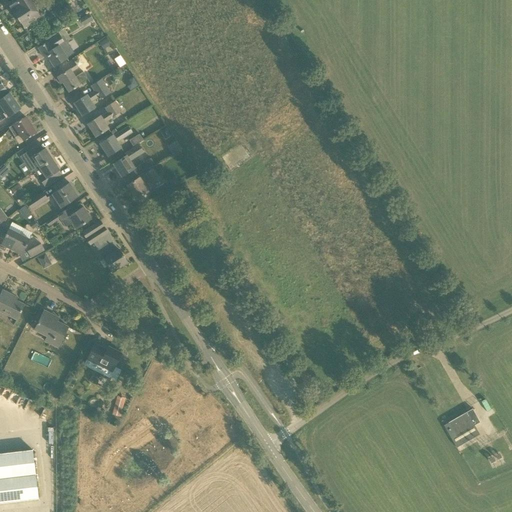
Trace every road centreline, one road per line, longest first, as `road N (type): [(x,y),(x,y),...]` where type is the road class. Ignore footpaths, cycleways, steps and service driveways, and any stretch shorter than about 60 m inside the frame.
road 1 (secondary): [(151,266),(0,40)]
road 2 (residential): [(0,264),(82,306),(151,266)]
road 3 (secondary): [(314,511),(237,399)]
